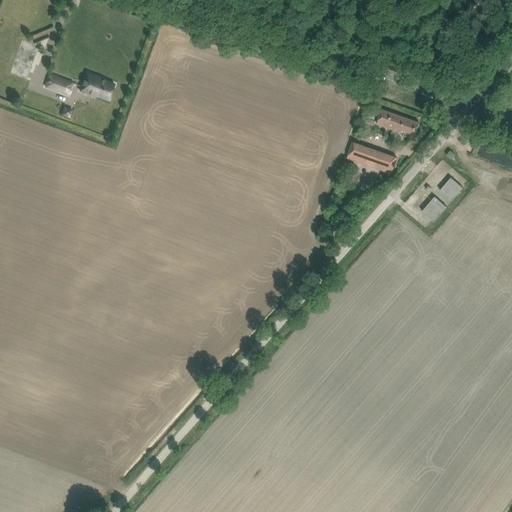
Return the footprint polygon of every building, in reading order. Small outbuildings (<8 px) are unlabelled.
[(102,78),(87,73),(81,86),(80,91),(96,97),(96,95),(109,100),(115,84),(101,79),(102,78)] [(50,74),(45,86),(68,95),(73,83),(50,74)] [(58,105),(55,112),(64,115),(66,108),(58,105)] [(382,110),(377,124),(402,132),(403,130),(415,134),(419,123),(382,110)] [(398,156),(353,141),(347,158),(392,173),(398,156)] [(451,159),(455,155),(450,151),(447,155),(451,159)] [(463,188),(452,177),(440,190),(452,201),(463,188)] [(434,222),(447,207),(435,196),(422,211),(434,222)]
